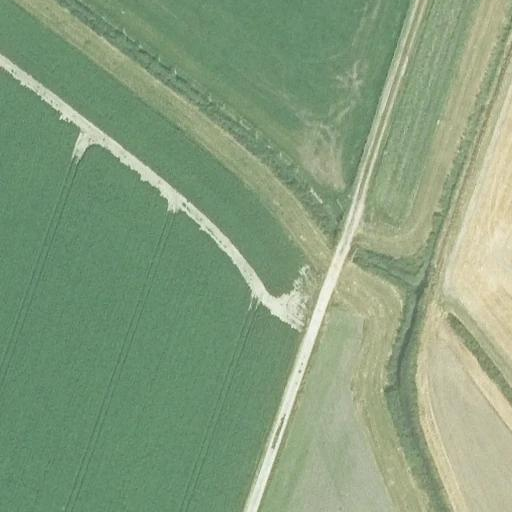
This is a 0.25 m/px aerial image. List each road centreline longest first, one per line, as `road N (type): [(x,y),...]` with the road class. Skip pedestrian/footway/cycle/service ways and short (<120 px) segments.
road 1 (unclassified): [(340,254),(250,511)]
road 2 (track): [(340,254),(421,0)]
